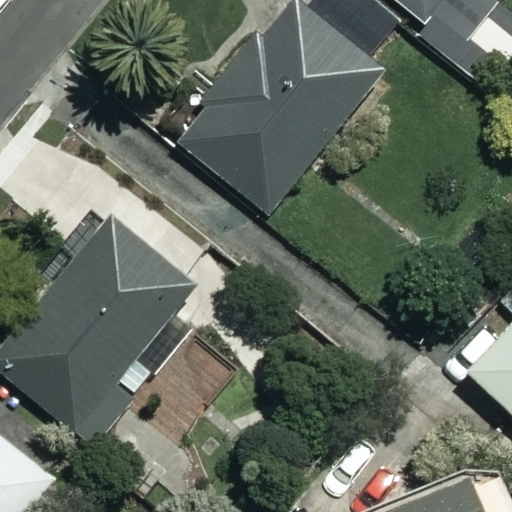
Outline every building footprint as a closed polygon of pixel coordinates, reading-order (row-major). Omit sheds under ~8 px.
[(453,0),(401,0),(432,26),(453,0)] [(207,103),(217,111),(189,145),(276,218),(395,74),(307,2),(274,42),(264,34),(207,103)] [(6,315),(25,330),(0,360),(0,367),(98,447),(139,397),(127,387),(206,289),(116,216),(100,237),(81,222),(6,315)] [(511,339),(470,383),(511,423),(511,339)] [(0,511),(40,511),(65,482),(0,429),(0,511)] [(491,511),(480,480),(395,511),(491,511)]
